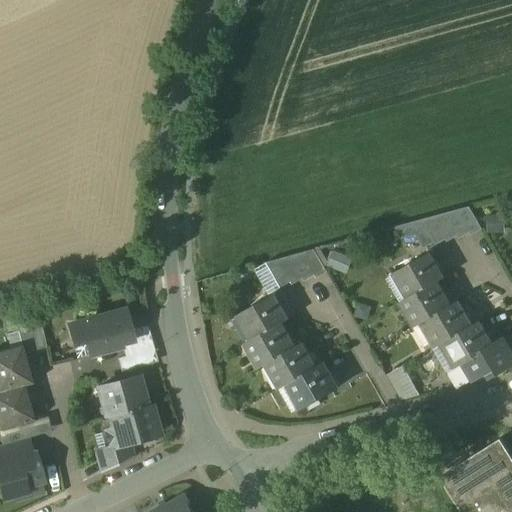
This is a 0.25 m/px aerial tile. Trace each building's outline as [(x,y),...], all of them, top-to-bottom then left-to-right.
[(469,207),(422,220),(434,243),(436,246),(446,240),(447,242),(457,236),(459,239),(469,233),(471,236),(482,230),(469,207)] [(422,220),(395,228),(402,239),(416,236),(423,249),(434,243),(422,220)] [(314,250),(267,263),(281,288),(291,282),(292,285),(303,279),(304,282),(315,276),(316,278),(327,272),(314,250)] [(430,254),(396,273),(410,297),(437,282),(444,278),(430,254)] [(410,297),(403,302),(417,326),(424,322),(451,306),(437,282),(410,297)] [(274,295),(241,314),(255,339),(281,324),(288,320),(274,295)] [(451,306),(424,322),(438,346),(472,326),(458,302),(451,306)] [(103,320),(93,323),(92,320),(68,327),(74,347),(86,343),(89,355),(122,346),(121,342),(133,338),(126,311),(102,318),(103,320)] [(438,346),(435,348),(448,373),(464,364),(494,347),(494,346),(480,322),(472,326),(438,346)] [(255,339),(248,343),(262,367),(269,363),(295,348),(281,324),(255,339)] [(41,325),(18,332),(22,346),(24,354),(46,348),(41,325)] [(147,327),(137,330),(140,342),(150,339),(147,327)] [(511,355),(504,340),(494,346),(494,347),(464,364),(474,380),(487,372),(490,378),(511,364),(511,355)] [(295,348),(269,363),(282,387),(290,383),(316,368),(302,344),(295,348)] [(22,346),(0,351),(0,392),(24,386),(32,384),(24,354),(22,346)] [(153,350),(139,354),(143,366),(157,362),(153,350)] [(316,368),(290,383),(303,407),(337,388),(323,364),(316,368)] [(464,364),(448,373),(457,387),(467,384),(474,380),(464,364)] [(404,400),(419,393),(406,365),(390,372),(404,400)] [(138,377),(98,388),(106,418),(110,417),(110,416),(146,406),(146,405),(138,377)] [(24,386),(0,392),(0,430),(34,421),(24,386)] [(146,406),(110,416),(110,417),(113,429),(106,431),(110,448),(111,449),(129,444),(154,437),(150,424),(155,422),(150,404),(146,405),(146,406)] [(27,439),(0,446),(0,462),(32,454),(27,439)] [(511,511),(511,457),(501,439),(440,478),(461,511),(511,511)] [(129,444),(111,449),(110,448),(97,452),(106,471),(133,458),(129,444)] [(459,454),(443,464),(448,471),(474,456),(472,452),(462,458),(459,454)] [(0,462),(0,490),(2,500),(28,493),(26,487),(44,482),(35,453),(32,454),(0,462)] [(148,511),(189,511),(178,494),(148,511)]
